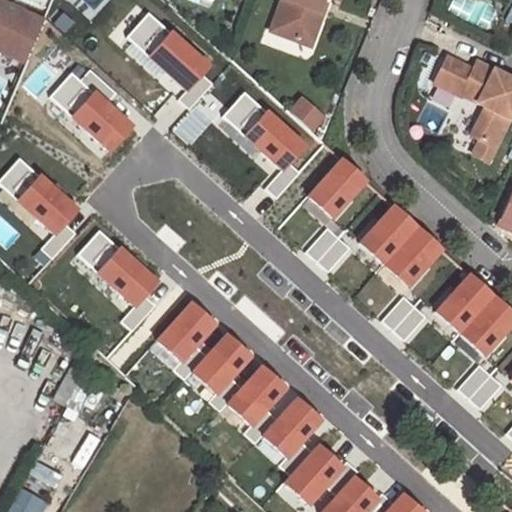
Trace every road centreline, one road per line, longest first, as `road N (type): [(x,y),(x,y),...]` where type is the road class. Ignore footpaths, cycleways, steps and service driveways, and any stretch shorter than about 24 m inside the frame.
road 1 (residential): [(511,464),(177,166),(148,163),(120,176),(118,204),(129,226),(445,511)]
road 2 (residential): [(408,0),(375,80),(373,146),(511,271)]
